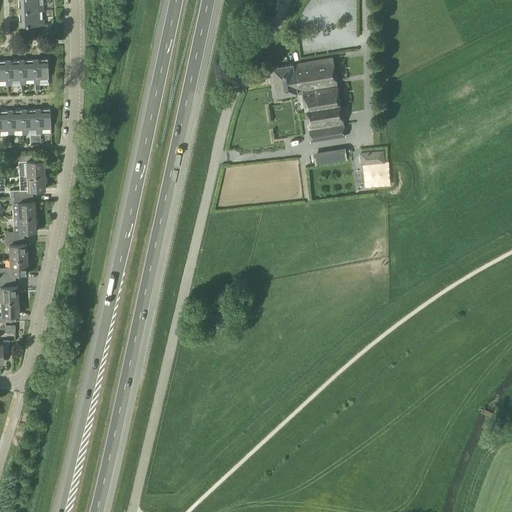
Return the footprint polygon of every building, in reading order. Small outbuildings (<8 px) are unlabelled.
[(17,0),(18,12),(19,12),(37,11),(42,11),(42,10),(42,6),(37,6),(36,0),(17,0)] [(19,12),(18,12),(19,26),(43,25),(43,20),(38,20),(37,11),(19,12)] [(292,64),(295,85),(296,91),(302,90),(308,129),(310,142),(342,137),(340,124),(342,124),(340,107),(336,86),(332,60),(332,58),(292,64)] [(34,78),(34,84),(39,83),(38,78),(48,78),(47,59),(33,60),(34,78)] [(5,61),(6,80),(6,85),(11,85),(10,79),(19,79),(19,60),(5,61)] [(33,60),(19,60),(19,79),(20,84),(25,84),(24,79),(34,78),(33,60)] [(274,81),(274,84),(294,80),(294,85),(295,85),(292,64),(292,63),(271,67),(274,81)] [(294,80),(274,84),(276,95),(296,92),(296,91),(295,85),(294,85),(294,80)] [(50,109),(36,110),(36,129),(36,134),(41,134),(41,128),(50,128),(50,109)] [(22,129),(21,110),(7,111),(8,130),(8,135),(13,135),(13,130),(22,129)] [(36,110),(21,110),(22,129),(22,134),(27,134),(27,129),(36,129),(36,110)] [(0,130),(8,130),(7,111),(0,111),(0,130)] [(344,147),(312,152),(313,163),(346,159),(344,147)] [(381,150),(358,152),(359,165),(382,163),(381,150)] [(19,161),(19,175),(19,176),(26,176),(44,175),(43,160),(33,160),(33,154),(19,155),(19,161)] [(44,175),(26,176),(26,190),(28,190),(45,189),(44,175)] [(28,196),(10,197),(10,203),(12,203),(12,217),(18,216),(35,216),(35,202),(28,202),(28,196)] [(5,232),(5,238),(20,237),(23,237),(23,231),(36,231),(35,216),(18,216),(12,217),(13,232),(5,232)] [(9,244),(9,259),(27,258),(26,244),(20,244),(20,237),(5,238),(5,244),(9,244)] [(27,273),(27,258),(9,259),(10,267),(0,267),(0,279),(11,279),(11,273),(27,273)] [(11,279),(0,279),(0,287),(1,300),(18,300),(17,285),(11,285),(11,279)] [(18,315),(18,300),(1,300),(1,315),(0,315),(0,320),(11,320),(11,315),(18,315)] [(219,318),(227,320),(228,312),(221,310),(219,318)] [(0,344),(0,361),(2,362),(2,354),(9,354),(9,340),(2,340),(2,344),(0,344)]
